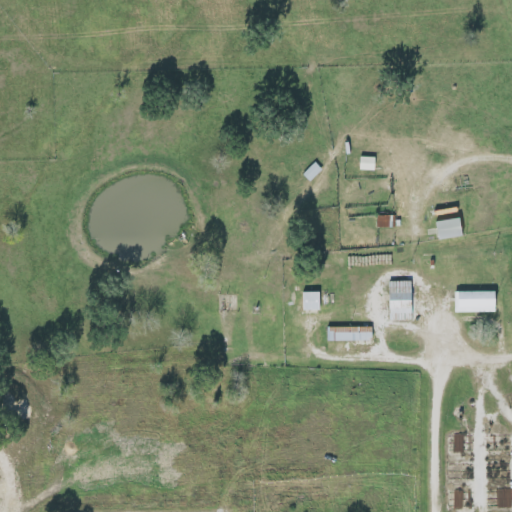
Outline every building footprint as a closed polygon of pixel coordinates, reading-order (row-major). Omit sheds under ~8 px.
[(431,223),(434,241),(457,236),(454,218),(431,223)] [(407,281),(385,282),(385,322),(408,322),(407,281)] [(450,292),(451,313),(490,312),(490,291),(450,292)] [(315,293),(298,293),(298,311),(315,311),(315,293)] [(323,341),(368,342),(368,328),(323,327),(323,341)]
